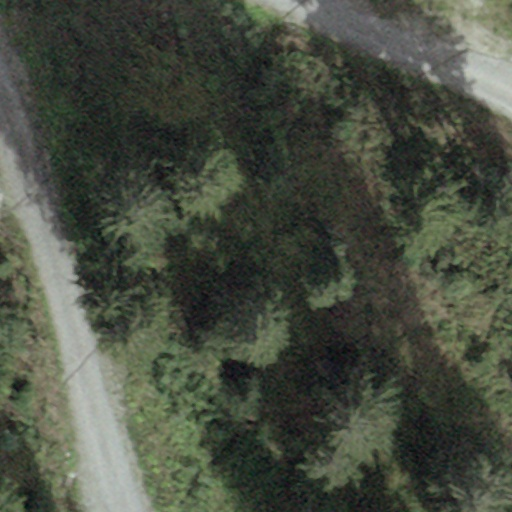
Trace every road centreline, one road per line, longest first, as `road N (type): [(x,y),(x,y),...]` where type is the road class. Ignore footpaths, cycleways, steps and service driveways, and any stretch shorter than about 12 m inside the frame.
road 1 (track): [(124,511),(27,166),(0,97)]
road 2 (track): [(274,0),(511,103)]
